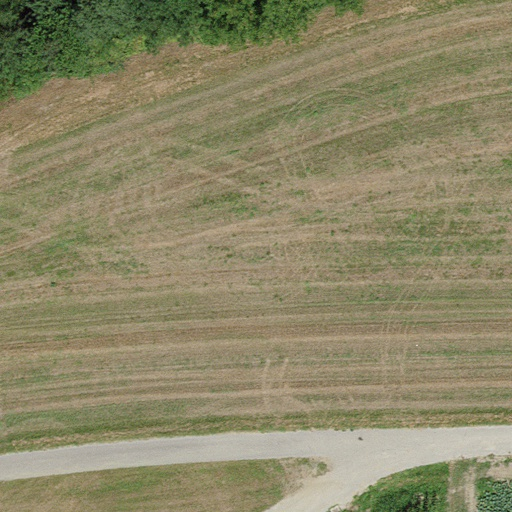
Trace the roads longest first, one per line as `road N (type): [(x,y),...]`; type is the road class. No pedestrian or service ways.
road 1 (track): [(0,475),(105,462),(511,448)]
road 2 (track): [(307,511),(430,446)]
